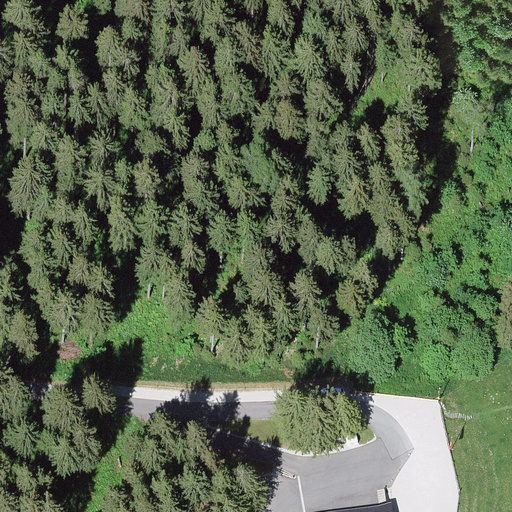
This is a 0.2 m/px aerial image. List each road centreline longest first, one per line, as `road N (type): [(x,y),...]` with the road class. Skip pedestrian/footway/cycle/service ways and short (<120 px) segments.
road 1 (unclassified): [(0,379),(138,399),(343,399),(401,419)]
road 2 (track): [(138,399),(271,458),(299,479)]
